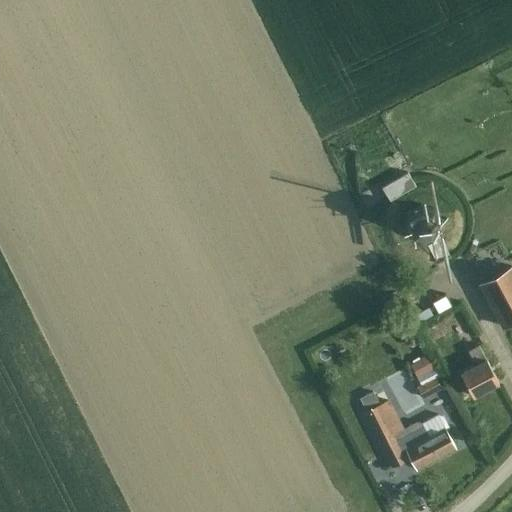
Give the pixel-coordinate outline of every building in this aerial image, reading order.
[(407,172),(382,186),(390,201),(416,186),(407,172)] [(412,235),(423,241),(438,233),(440,221),(433,210),(420,205),(409,212),(406,226),(412,235)] [(451,257),(438,233),(423,241),(438,264),(451,257)] [(511,268),(511,266),(479,284),(502,326),(511,320),(511,268)] [(407,336),(406,340),(408,344),(411,345),(415,343),(416,339),(415,336),(411,334),(407,336)] [(476,363),(461,371),(473,395),(498,382),(478,342),(468,348),(476,363)] [(417,387),(423,397),(440,387),(435,377),(417,387)] [(372,392),(361,397),(367,409),(378,403),(372,392)] [(380,405),(365,412),(389,460),(391,465),(410,456),(416,468),(456,448),(446,428),(450,426),(444,416),(440,414),(423,423),(418,421),(404,428),(394,433),(392,430),(380,405)]
